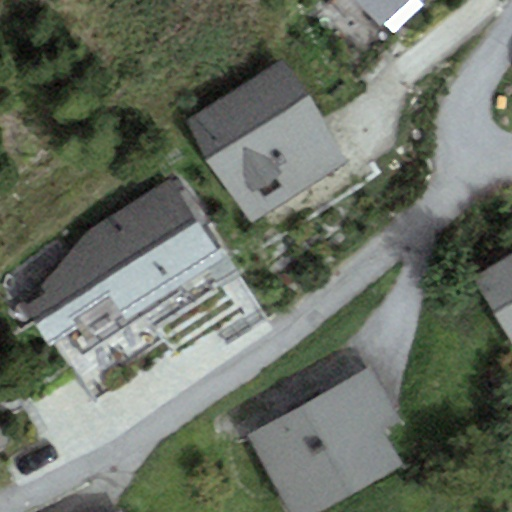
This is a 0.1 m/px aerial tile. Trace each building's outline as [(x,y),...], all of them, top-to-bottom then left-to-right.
[(356,0),(381,27),(410,0),(417,0),(420,3),(422,0),(356,0)] [(285,60),(188,122),(253,223),(350,162),(285,60)] [(85,231),(23,307),(49,346),(54,342),(94,403),(173,351),(147,310),(205,272),(216,288),(238,273),(173,174),(85,231)] [(511,253),(473,278),(511,341),(511,253)] [(373,366),(247,435),(290,511),(315,511),(402,464),(384,431),(403,421),(373,366)]
